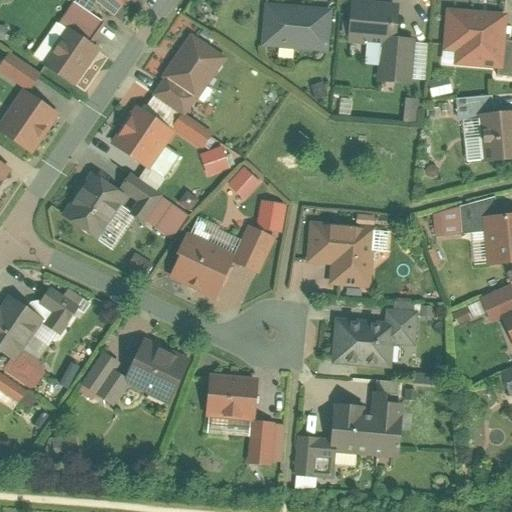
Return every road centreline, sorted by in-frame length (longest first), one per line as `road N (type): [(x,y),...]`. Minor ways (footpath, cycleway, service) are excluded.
road 1 (residential): [(168,0),(4,238)]
road 2 (residential): [(4,238),(213,333),(248,335)]
